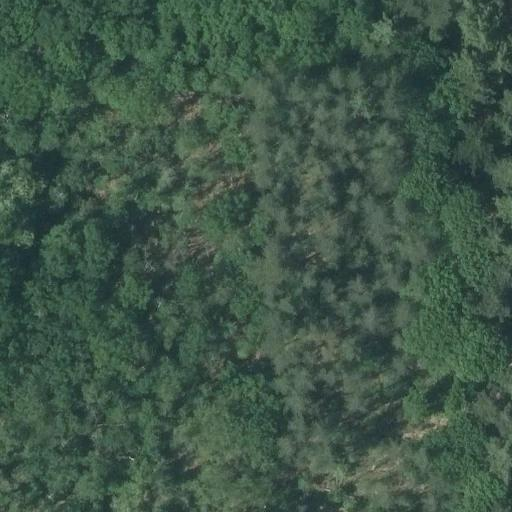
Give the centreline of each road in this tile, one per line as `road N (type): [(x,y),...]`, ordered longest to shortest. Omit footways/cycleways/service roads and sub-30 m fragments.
road 1 (unknown): [(511,370),(443,391),(225,428),(0,378)]
road 2 (track): [(407,57),(452,511)]
